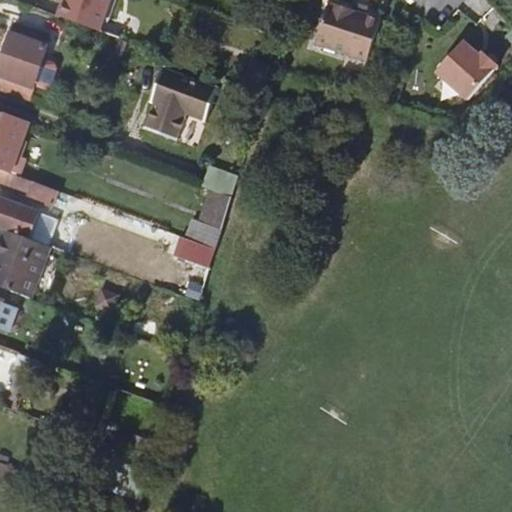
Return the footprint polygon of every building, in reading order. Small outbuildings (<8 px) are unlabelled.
[(59,0),(63,1),(58,17),(117,38),(123,23),(103,15),(108,0),(59,0)] [(370,57),(383,17),(333,0),(331,0),(318,39),(370,57)] [(14,35),(0,75),(0,91),(28,102),(48,47),(14,35)] [(465,39),(438,69),(468,96),(498,63),(485,52),(481,54),(465,39)] [(48,57),(41,84),(54,87),(61,60),(48,57)] [(163,67),(154,92),(159,95),(149,119),(181,132),(190,106),(208,113),(218,89),(163,67)] [(9,174),(28,123),(0,111),(0,170),(6,172),(9,174)] [(209,278),(242,173),(215,165),(183,270),(209,278)] [(54,204),(59,191),(9,174),(6,172),(2,186),(54,204)] [(0,228),(2,229),(29,239),(39,214),(0,199),(0,228)] [(2,229),(0,234),(0,286),(31,297),(49,246),(29,239),(2,229)] [(195,318),(200,300),(168,289),(163,307),(195,318)] [(0,300),(0,327),(12,332),(21,309),(4,303),(4,302),(0,300)] [(111,460),(102,483),(141,497),(150,474),(111,460)] [(106,511),(132,511),(109,503),(106,511)]
